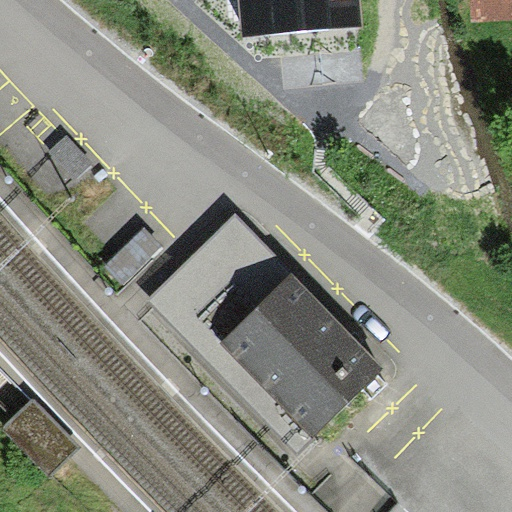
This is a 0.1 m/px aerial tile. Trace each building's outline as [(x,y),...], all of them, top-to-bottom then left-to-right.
[(355,0),(243,0),(247,32),(358,22),(355,0)] [(511,0),(467,0),(470,31),(511,28),(511,0)] [(152,310),(302,457),(385,373),(352,341),(235,226),(152,310)] [(145,237),(106,275),(120,289),(159,251),(145,237)] [(32,405),(1,435),(46,481),(77,451),(32,405)]
